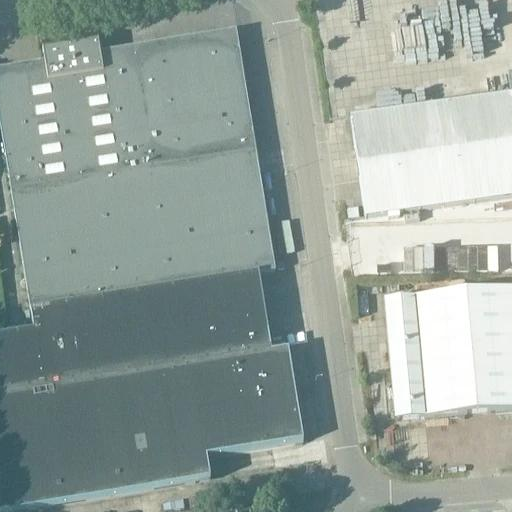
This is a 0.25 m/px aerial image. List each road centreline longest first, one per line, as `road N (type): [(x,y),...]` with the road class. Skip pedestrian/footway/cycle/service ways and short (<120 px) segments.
road 1 (unclassified): [(358,499),(277,0)]
road 2 (unclassified): [(358,499),(511,486)]
